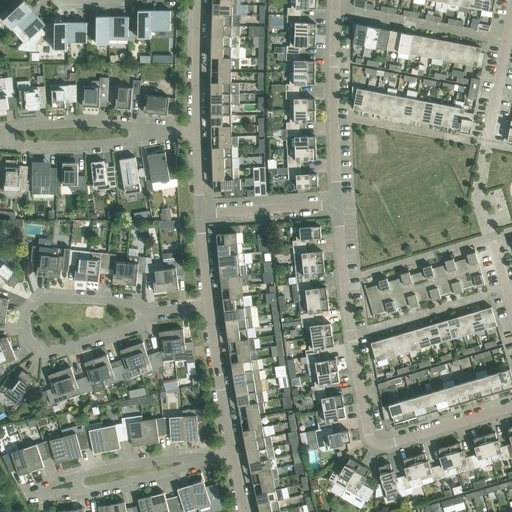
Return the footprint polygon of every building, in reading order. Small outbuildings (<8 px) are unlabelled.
[(317,0),(296,0),(296,4),(292,4),(292,8),(288,8),(287,15),(301,16),(301,9),(309,9),(309,8),(317,9),(317,0)] [(354,0),(354,6),(365,8),(367,1),(360,0),(354,0)] [(471,0),(470,7),(481,9),(483,0),(471,0)] [(483,0),(481,9),(493,11),(495,0),(483,0)] [(32,10),(28,6),(24,1),(3,20),(12,29),(31,12),(32,10)] [(213,3),(212,14),(240,15),(240,4),(213,3)] [(36,15),(32,10),(31,12),(12,29),(25,44),(31,38),(42,28),(45,25),(36,15)] [(151,12),(151,10),(146,10),(139,10),(138,38),(151,38),(151,12)] [(171,10),(157,10),(151,10),(151,12),(151,38),(151,30),(170,30),(171,10)] [(212,14),(212,21),(212,25),(240,26),(241,15),(240,15),(212,14)] [(300,22),(301,16),(287,15),(287,22),(291,22),(291,34),(316,35),(316,24),(309,23),(309,22),(300,22)] [(109,18),(109,16),(97,16),(97,44),(109,44),(109,18)] [(109,18),(109,36),(110,36),(109,44),(129,44),(129,41),(129,31),(129,16),(115,16),(109,16),(109,18)] [(68,24),(68,22),(62,22),(55,22),(55,50),(67,50),(68,24)] [(87,22),(73,22),(68,22),(68,24),(67,50),(68,50),(68,42),(87,42),(87,40),(87,32),(87,22)] [(354,22),(353,22),(353,34),(354,34),(354,33),(355,33),(353,43),(365,45),(368,26),(357,24),(354,24),(354,22)] [(212,36),(232,36),(240,36),(240,26),(212,25),(212,36)] [(256,26),(256,37),(259,37),(264,37),(264,27),(256,26)] [(368,26),(365,45),(376,47),(379,28),(368,26)] [(31,38),(31,41),(38,41),(46,33),(42,28),(31,38)] [(391,30),(379,28),(376,47),(387,49),(391,30)] [(402,32),(391,30),(387,49),(398,51),(402,32)] [(398,51),(397,57),(408,60),(409,53),(413,35),(402,32),(398,51)] [(286,53),(299,53),(300,47),(308,47),(308,46),(315,46),(316,35),(291,34),(290,46),(286,46),(286,53)] [(424,37),(413,35),(409,53),(421,56),(424,37)] [(212,36),(212,43),(211,46),(240,47),(240,36),(232,36),(212,36)] [(436,39),(424,37),(421,56),(432,58),(436,39)] [(447,41),(436,39),(432,58),(443,60),(447,41)] [(458,43),(447,41),(443,60),(454,62),(458,43)] [(469,45),(458,43),(454,62),(466,64),(469,45)] [(466,64),(483,67),(485,53),(480,52),(481,47),(469,45),(466,64)] [(211,46),(211,57),(239,58),(240,47),(211,46)] [(299,60),(299,53),(286,53),(286,57),(286,60),(290,61),(290,65),(294,65),(294,72),(290,72),(315,73),(315,61),(308,61),(308,60),(299,60)] [(211,57),(211,65),(211,68),(218,68),(218,70),(224,70),(224,69),(239,69),(239,58),(211,57)] [(211,72),(211,75),(211,83),(231,83),(231,72),(224,72),(224,70),(218,70),(218,72),(211,72)] [(286,91),(299,91),(299,85),(307,85),(307,84),(315,84),(315,73),(290,72),(290,84),(286,84),(286,91)] [(12,77),(4,78),(6,89),(0,89),(0,115),(6,114),(5,109),(9,108),(8,97),(14,96),(12,77)] [(83,86),(82,106),(99,107),(99,106),(100,101),(107,102),(108,102),(109,78),(100,77),(100,81),(93,80),(91,82),(90,86),(83,86)] [(470,85),(470,88),(468,98),(476,100),(480,79),(472,78),(470,85)] [(116,108),(130,109),(130,110),(131,110),(132,94),(139,94),(139,95),(141,81),(133,80),(133,87),(132,87),(132,88),(117,87),(116,108)] [(211,83),(211,93),(231,93),(239,93),(239,83),(231,83),(211,83)] [(77,102),(77,85),(60,85),(60,84),(50,85),(50,91),(52,91),(53,108),(66,107),(65,100),(69,100),(69,102),(70,102),(77,102)] [(21,110),(26,110),(40,109),(40,104),(46,103),(45,86),(27,87),(27,90),(20,90),(21,100),(20,100),(20,102),(21,102),(21,110)] [(353,109),(364,111),(368,90),(353,87),(353,86),(352,86),(352,98),(353,98),(353,96),(355,97),(353,109)] [(373,113),(377,92),(368,90),(364,111),(373,113)] [(175,110),(175,98),(169,97),(161,96),(162,92),(154,91),(153,95),(145,94),(144,112),(167,115),(168,110),(175,110)] [(299,98),(299,91),(286,91),(286,99),(290,99),(290,103),(294,103),(294,110),(290,110),(315,110),(315,99),(308,99),(307,98),(299,98)] [(373,113),(383,114),(387,94),(377,92),(373,113)] [(239,93),(231,93),(211,93),(211,104),(231,104),(239,104),(239,93)] [(393,116),(397,96),(387,94),(383,114),(393,116)] [(393,116),(403,118),(406,98),(397,96),(393,116)] [(412,120),(416,99),(406,98),(403,118),(412,120)] [(412,120),(422,122),(426,101),(416,99),(412,120)] [(432,124),(435,103),(426,101),(422,122),(432,124)] [(432,124),(441,125),(445,105),(435,103),(432,124)] [(211,104),(211,115),(231,115),(231,104),(211,104)] [(441,125),(451,127),(455,107),(445,105),(441,125)] [(463,108),(455,107),(451,127),(460,129),(460,132),(465,105),(464,105),(463,108)] [(460,132),(470,134),(474,113),(468,112),(469,106),(465,105),(460,132)] [(286,130),(300,129),(299,123),(308,123),(308,122),(315,121),(315,110),(290,110),(290,111),(294,111),(295,118),(290,118),(290,122),(286,122),(286,130)] [(211,126),(231,125),(231,115),(211,115),(211,126)] [(211,126),(212,137),(232,136),(231,125),(211,126)] [(300,129),(286,130),(281,130),(281,140),(287,140),(287,149),(316,148),(316,144),(316,136),(308,137),(308,136),(300,136),(300,129)] [(212,148),(232,147),(232,136),(212,137),(212,148)] [(238,147),(232,147),(212,148),(212,158),(238,157),(238,147)] [(288,168),(301,167),(301,161),(309,160),(309,159),(316,159),(316,148),(287,149),(288,168)] [(170,180),(177,178),(176,155),(166,157),(165,152),(164,152),(164,151),(161,150),(158,151),(155,152),(156,153),(148,155),(152,182),(160,181),(161,181),(162,182),(164,183),(167,183),(170,181),(170,180)] [(135,157),(120,159),(125,193),(141,191),(138,176),(137,170),(135,157)] [(212,162),(213,169),(233,168),(239,168),(238,157),(212,158),(212,162)] [(5,185),(4,190),(13,191),(13,192),(21,192),(21,193),(26,193),(28,172),(20,171),(21,167),(17,167),(17,165),(17,160),(17,161),(7,160),(6,168),(5,185)] [(92,179),(93,179),(94,186),(106,185),(107,188),(109,187),(110,188),(117,187),(114,166),(108,167),(107,164),(105,164),(104,161),(91,162),(92,172),(91,172),(92,179)] [(49,169),(45,169),(45,163),(34,163),(34,184),(32,184),(32,194),(42,194),(42,185),(49,185),(49,194),(57,194),(57,168),(49,168),(49,169)] [(78,176),(78,166),(78,163),(74,163),(63,163),(63,185),(70,185),(70,190),(85,190),(85,176),(78,176)] [(301,174),(301,167),(288,168),(288,179),(297,179),(297,188),(310,187),(310,186),(318,186),(317,174),(310,174),(310,173),(301,174)] [(233,168),(213,169),(213,170),(213,173),(213,180),(240,179),(240,178),(239,178),(239,168),(233,168)] [(240,189),(240,179),(213,180),(213,183),(214,191),(224,190),(224,198),(241,197),(240,189)] [(169,209),(162,210),(164,220),(171,219),(169,209)] [(131,221),(131,229),(139,229),(140,222),(131,221)] [(238,243),(237,233),(239,232),(239,225),(226,226),(227,233),(217,234),(218,245),(238,243)] [(293,247),(306,246),(306,240),(314,240),(314,238),(321,238),(321,226),(313,227),(313,226),(300,227),(300,236),(296,236),(296,240),(293,241),(293,247)] [(218,256),(239,254),(238,243),(218,245),(218,256)] [(37,275),(49,277),(52,248),(32,246),(31,261),(38,262),(37,275)] [(294,254),(295,266),(324,263),(323,251),(315,252),(315,251),(307,252),(306,246),(293,247),(294,254)] [(52,248),(49,277),(61,278),(62,264),(63,264),(62,271),(69,271),(69,265),(71,250),(71,248),(65,248),(65,249),(52,248)] [(71,250),(69,265),(76,265),(75,279),(87,280),(90,251),(71,250)] [(100,268),(107,269),(108,253),(90,251),(87,280),(99,282),(100,268)] [(182,251),(162,254),(163,262),(167,290),(178,289),(177,275),(184,275),(182,251)] [(468,258),(454,262),(458,275),(480,269),(475,252),(467,255),(468,258)] [(124,284),(127,262),(115,261),(116,254),(108,253),(107,269),(114,269),(112,283),(124,284)] [(239,254),(218,256),(219,263),(219,266),(239,264),(245,264),(244,253),(239,254)] [(138,272),(145,272),(146,257),(139,256),(127,254),(127,262),(124,284),(136,285),(138,272)] [(0,256),(0,280),(2,278),(13,286),(23,274),(23,273),(21,276),(13,269),(17,264),(17,263),(9,256),(6,259),(1,255),(0,256)] [(146,257),(145,272),(152,273),(155,292),(167,290),(164,269),(163,262),(152,263),(151,258),(146,257)] [(446,265),(432,269),(436,282),(458,275),(454,262),(453,259),(445,261),(446,265)] [(325,274),(324,263),(295,266),(297,284),(310,282),(309,277),(318,276),(317,275),(325,274)] [(239,264),(219,266),(220,274),(221,276),(221,277),(241,275),(246,275),(245,264),(239,264)] [(424,271),(410,275),(414,288),(436,282),(432,269),(431,265),(423,268),(424,271)] [(485,285),(480,269),(458,275),(462,288),(476,284),(477,287),(485,285)] [(402,278),(388,282),(392,295),(414,288),(410,275),(409,272),(401,274),(402,278)] [(221,284),(222,288),(242,286),(241,275),(221,277),(221,284)] [(462,288),(458,275),(436,282),(440,295),(454,291),(455,294),(463,291),(462,288)] [(365,285),(364,285),(369,301),(392,295),(388,282),(387,278),(379,281),(380,284),(366,288),(365,285)] [(302,294),(303,302),(328,299),(326,287),(319,288),(319,287),(310,288),(310,282),(297,284),(297,290),(301,290),(302,294)] [(440,295),(436,282),(414,288),(418,301),(432,297),(432,300),(441,298),(440,295)] [(223,295),(223,299),(243,296),(242,286),(222,288),(223,295)] [(419,305),(418,301),(414,288),(392,295),(396,308),(409,304),(410,307),(419,305)] [(270,293),(265,294),(267,304),(271,304),(276,303),(275,293),(270,293)] [(396,308),(392,295),(369,301),(374,318),(375,318),(374,314),(387,310),(388,314),(397,311),(396,308)] [(224,306),(224,309),(244,307),(243,296),(223,299),(224,306)] [(0,309),(7,311),(9,299),(0,297),(0,309)] [(303,302),(299,302),(301,320),(314,319),(314,316),(314,313),(321,312),(322,312),(322,311),(329,310),(328,299),(303,302)] [(254,327),(260,326),(257,305),(251,306),(254,327)] [(244,307),(224,309),(225,317),(225,319),(226,320),(245,317),(251,317),(250,306),(244,307)] [(492,307),(480,310),(486,329),(497,325),(492,307)] [(475,332),(486,329),(480,310),(469,313),(475,332)] [(469,313),(458,317),(464,335),(475,332),(469,313)] [(245,317),(226,320),(226,327),(227,330),(227,331),(247,328),(253,327),(251,317),(245,317)] [(453,338),(464,335),(458,317),(447,320),(453,338)] [(314,319),(301,320),(302,327),(306,326),(307,331),(311,330),(312,337),(332,334),(331,323),(323,324),(323,323),(322,323),(315,324),(315,322),(314,319)] [(447,320),(436,323),(442,342),(453,338),(447,320)] [(436,323),(426,326),(431,345),(442,342),(436,323)] [(420,348),(431,345),(426,326),(415,330),(420,348)] [(228,341),(248,339),(247,328),(227,331),(228,338),(228,341)] [(183,329),(171,330),(174,352),(175,361),(186,360),(188,375),(197,374),(195,362),(194,356),(192,342),(185,343),(183,329)] [(175,361),(171,330),(159,332),(162,350),(154,353),(160,372),(161,375),(165,369),(164,361),(174,360),(175,361)] [(415,330),(404,333),(409,351),(420,348),(415,330)] [(398,355),(409,351),(404,333),(393,336),(398,355)] [(332,334),(308,338),(312,338),(313,345),(309,346),(309,350),(305,350),(306,357),(319,355),(318,349),(327,348),(327,347),(334,346),(332,334)] [(0,352),(11,348),(7,336),(0,339),(0,352)] [(393,336),(382,339),(387,358),(398,355),(393,336)] [(228,341),(230,352),(250,349),(255,348),(254,338),(248,339),(228,341)] [(377,361),(387,358),(382,339),(371,343),(374,353),(373,354),(373,353),(374,362),(375,362),(377,361)] [(132,346),(139,367),(141,373),(152,370),(153,374),(160,372),(154,353),(148,355),(143,342),(132,346)] [(125,363),(118,365),(123,380),(141,374),(141,373),(139,367),(132,346),(120,350),(125,363)] [(0,352),(0,375),(2,374),(2,372),(6,370),(3,364),(8,362),(16,359),(12,348),(0,352)] [(231,363),(251,360),(250,349),(230,352),(231,363)] [(107,355),(96,359),(103,379),(114,376),(116,382),(123,380),(118,365),(112,368),(107,355)] [(309,375),(313,374),(338,370),(336,359),(329,360),(329,359),(320,361),(319,355),(306,357),(300,358),(301,364),(307,363),(309,375)] [(89,376),(82,378),(87,392),(95,390),(95,392),(98,391),(104,389),(106,388),(103,379),(96,359),(84,362),(89,376)] [(231,363),(233,370),(233,374),(259,369),(257,359),(251,360),(231,363)] [(71,367),(60,371),(69,399),(87,392),(82,378),(76,380),(71,367)] [(235,384),(255,381),(261,380),(259,370),(259,369),(233,374),(235,384)] [(504,391),(511,388),(511,375),(510,369),(499,372),(504,391)] [(36,380),(23,370),(14,381),(9,376),(0,387),(0,388),(5,393),(4,394),(17,404),(23,396),(21,394),(33,378),(35,380),(36,380)] [(340,381),(338,370),(313,374),(313,375),(318,374),(319,381),(314,382),(315,386),(311,387),(312,393),(325,391),(324,385),(333,384),(332,383),(340,381)] [(51,405),(69,399),(60,371),(49,375),(53,388),(46,390),(51,405)] [(493,394),(504,391),(499,372),(488,375),(493,394)] [(488,375),(477,379),(482,397),(493,394),(488,375)] [(282,377),(278,377),(279,388),(283,387),(288,387),(287,376),(282,377)] [(388,386),(395,384),(394,379),(378,384),(379,390),(388,387),(388,386)] [(471,400),(482,397),(477,379),(466,382),(471,400)] [(255,381),(235,384),(237,395),(262,391),(260,380),(255,381)] [(466,382),(455,385),(460,404),(471,400),(466,382)] [(449,407),(460,404),(455,385),(444,388),(449,407)] [(444,388),(433,392),(439,410),(449,407),(444,388)] [(238,406),(258,402),(264,401),(263,391),(262,391),(237,395),(238,406)] [(319,410),(344,406),(342,395),(335,396),(334,395),(326,397),(325,391),(312,393),(313,400),(317,399),(318,403),(322,402),(324,409),(319,410)] [(428,413),(439,410),(433,392),(422,395),(428,413)] [(422,395),(411,398),(417,417),(428,413),(422,395)] [(290,397),(285,397),(283,398),(285,409),(292,407),(290,397)] [(406,420),(417,417),(411,398),(400,401),(406,420)] [(238,406),(241,418),(260,415),(260,413),(264,412),(263,402),(264,401),(258,402),(238,406)] [(382,406),(385,421),(385,420),(393,418),(394,423),(406,420),(400,401),(383,407),(382,406)] [(346,417),(344,406),(319,410),(319,411),(324,410),(325,417),(321,418),(322,422),(318,423),(319,429),(332,427),(331,421),(339,419),(339,418),(346,417)] [(196,415),(183,416),(185,440),(198,439),(198,432),(206,432),(202,408),(195,408),(195,410),(196,415)] [(142,415),(122,418),(122,423),(125,440),(132,439),(132,446),(146,444),(143,420),(142,415)] [(263,427),(260,415),(241,418),(241,421),(242,423),(243,431),(263,427)] [(183,416),(163,418),(165,435),(171,434),(171,441),(185,440),(183,416)] [(163,418),(143,420),(146,444),(159,442),(158,436),(165,435),(163,418)] [(101,422),(81,426),(83,431),(87,448),(93,447),(94,453),(107,451),(103,427),(101,422)] [(122,423),(103,427),(107,451),(121,448),(119,441),(125,440),(122,423)] [(244,434),(245,441),(271,436),(268,426),(263,427),(243,431),(244,434)] [(332,427),(319,429),(316,430),(319,446),(324,450),(332,449),(332,447),(344,444),(344,443),(351,442),(349,430),(341,432),(341,431),(333,433),(332,427)] [(83,431),(63,436),(69,460),(82,456),(81,450),(87,448),(83,431)] [(298,441),(296,431),(288,433),(290,443),(291,443),(298,441)] [(300,433),(302,445),(309,444),(306,432),(300,433)] [(495,432),(484,435),(491,460),(492,459),(490,455),(497,453),(499,457),(503,456),(504,460),(510,458),(506,445),(501,447),(498,439),(497,439),(495,432)] [(491,460),(484,435),(473,439),(476,446),(474,446),(477,454),(471,456),(475,468),(475,469),(481,467),(481,465),(492,462),(492,463),(491,460)] [(63,436),(43,442),(48,458),(54,457),(56,462),(56,463),(57,463),(69,460),(63,436)] [(245,441),(247,452),(273,447),(271,436),(245,441)] [(301,452),(298,441),(291,443),(294,453),(301,452)] [(43,442),(24,448),(32,471),(44,467),(45,467),(44,466),(43,460),(48,458),(43,442)] [(460,443),(449,446),(456,470),(457,472),(468,469),(469,470),(475,469),(475,468),(471,456),(466,457),(463,450),(462,450),(460,443)] [(457,472),(456,470),(449,446),(438,449),(441,456),(439,457),(442,465),(436,466),(440,479),(458,474),(457,472)] [(249,462),(275,457),(273,447),(247,452),(249,462)] [(24,448),(2,456),(10,472),(17,469),(19,475),(20,475),(32,471),(24,448)] [(294,453),(292,454),(294,464),(303,462),(301,452),(294,453)] [(425,453),(414,456),(421,480),(433,477),(434,481),(440,479),(436,466),(431,468),(428,460),(427,460),(425,453)] [(423,484),(421,480),(414,456),(403,459),(406,467),(405,467),(407,475),(401,477),(405,489),(423,484)] [(251,473),(271,469),(277,468),(275,457),(249,462),(251,473)] [(340,496),(341,497),(360,464),(350,458),(346,465),(345,464),(341,472),(335,468),(333,473),(329,479),(345,489),(340,496)] [(305,472),(303,462),(294,464),(296,474),(305,472)] [(407,495),(405,489),(401,477),(396,478),(393,470),(392,471),(390,463),(379,467),(381,474),(380,474),(384,487),(386,495),(399,491),(400,497),(407,495)] [(360,464),(341,497),(345,489),(367,502),(374,490),(362,484),(367,477),(366,476),(369,470),(360,464)] [(251,473),(251,474),(254,484),(273,479),(279,478),(277,468),(271,469),(251,473)] [(254,484),(256,494),(275,490),(273,479),(254,484)] [(316,480),(310,481),(312,491),(318,489),(316,480)] [(197,483),(191,485),(198,508),(199,511),(211,511),(214,511),(213,511),(216,511),(223,510),(220,500),(217,483),(206,487),(204,481),(203,481),(197,483)] [(180,495),(173,497),(177,511),(183,511),(198,508),(191,485),(178,489),(178,490),(180,495)] [(452,495),(463,492),(461,485),(450,489),(452,495)] [(275,490),(256,494),(256,495),(257,498),(258,505),(278,500),(284,499),(282,489),(275,490)] [(165,492),(151,496),(155,511),(177,511),(173,497),(166,499),(165,492)] [(140,505),(133,507),(134,511),(155,511),(151,496),(138,499),(140,505)] [(462,496),(452,499),(453,505),(463,502),(462,496)] [(443,508),(453,505),(452,499),(441,502),(443,508)] [(258,505),(260,511),(274,511),(280,511),(278,500),(258,505)] [(125,502),(112,504),(112,511),(134,511),(133,507),(126,508),(125,503),(125,502)]
